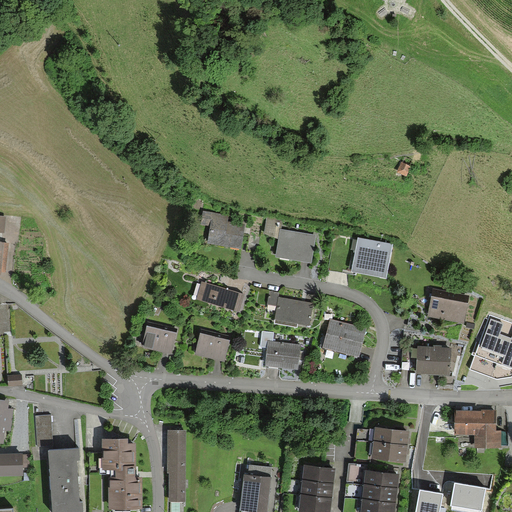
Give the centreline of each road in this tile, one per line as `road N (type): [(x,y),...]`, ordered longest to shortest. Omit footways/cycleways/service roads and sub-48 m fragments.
road 1 (residential): [(371,393),(382,334),(364,299),(242,274)]
road 2 (residential): [(137,380),(355,393)]
road 3 (residential): [(137,380),(107,367),(0,286)]
road 4 (residential): [(143,418),(0,391)]
road 5 (residential): [(371,393),(511,395)]
road 6 (residential): [(355,393),(335,511)]
